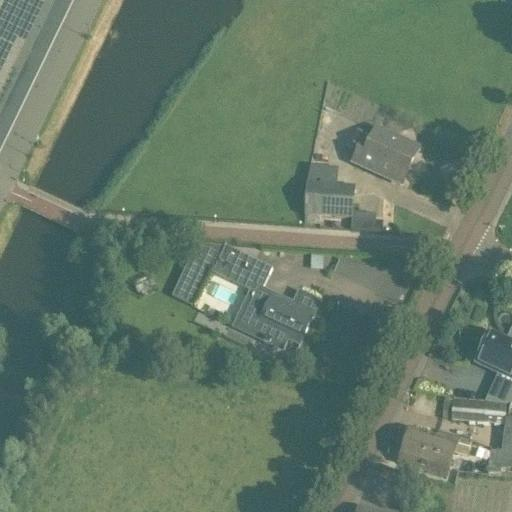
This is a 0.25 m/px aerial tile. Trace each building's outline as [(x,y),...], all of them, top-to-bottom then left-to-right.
[(0,0),(0,87),(42,0),(0,0)] [(369,148),(360,168),(400,186),(417,151),(376,132),(369,148)] [(305,186),(304,219),(351,221),(352,189),(336,188),(308,187),(305,186)] [(203,249),(196,265),(250,291),(253,292),(236,329),(264,342),(263,345),(269,347),(270,345),(280,350),(285,339),(299,346),(312,319),(311,319),(317,307),(300,299),(294,311),(271,300),(260,295),(262,291),(271,271),(224,249),(203,249)] [(506,345),(488,337),(475,366),(510,382),(511,380),(511,332),(511,333),(506,345)] [(453,422),(453,425),(506,427),(505,431),(503,454),(503,456),(490,455),(488,477),(500,479),(501,475),(511,476),(511,423),(508,423),(507,423),(508,406),(454,404),(453,422)] [(408,432),(398,466),(445,480),(452,453),(467,457),(471,444),(456,440),(437,435),(436,441),(408,432)]
